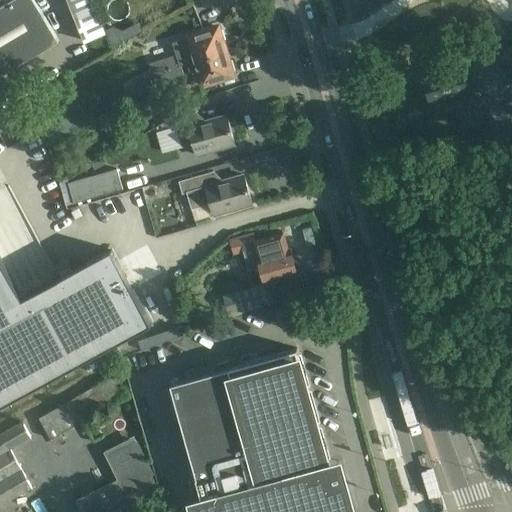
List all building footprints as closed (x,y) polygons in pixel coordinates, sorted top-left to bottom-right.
[(0,0),(0,75),(59,41),(34,0),(0,0)] [(92,0),(67,0),(80,30),(101,23),(99,17),(92,0)] [(168,70),(181,66),(187,64),(225,52),(222,41),(225,40),(222,30),(218,31),(217,27),(172,42),(175,52),(149,61),(156,82),(170,77),(168,70)] [(505,68),(511,66),(511,45),(500,49),(505,68)] [(225,52),(187,64),(189,72),(197,70),(202,86),(233,76),(232,72),(235,71),(232,61),(228,62),(225,52)] [(168,70),(170,77),(171,79),(172,81),(184,76),(181,66),(168,70)] [(461,66),(452,69),(452,68),(424,75),(431,102),(468,92),(461,66)] [(63,111),(64,113),(65,116),(61,118),(65,125),(70,123),(73,129),(89,121),(80,103),(63,111)] [(185,128),(197,125),(193,113),(170,120),(179,149),(190,145),(185,128)] [(224,117),(197,125),(185,128),(190,145),(194,157),(230,146),(226,132),(228,132),(224,117)] [(68,182),(74,203),(122,189),(117,169),(68,182)] [(183,193),(187,192),(192,210),(208,205),(212,217),(249,205),(244,192),(246,191),(241,176),(214,184),(211,173),(188,180),(179,183),(183,193)] [(285,232),(255,240),(253,241),(254,247),(265,283),(269,282),(272,284),(276,283),(276,280),(298,274),(297,272),(300,269),(298,261),(293,259),(285,232)] [(0,405),(151,325),(112,250),(24,297),(0,253),(0,405)] [(266,301),(261,283),(223,293),(228,312),(266,301)] [(290,305),(278,308),(282,324),(294,321),(290,305)] [(297,349),(170,383),(205,511),(343,511),(340,505),(350,502),(344,481),(334,484),(328,460),(325,461),(317,429),(319,428),(318,424),(315,424),(306,393),(309,392),(307,387),(305,388),(296,356),(298,355),(297,349)] [(128,396),(116,375),(39,418),(51,439),(128,396)] [(0,505),(31,488),(9,449),(30,437),(22,423),(0,434),(0,505)] [(119,478),(80,498),(86,511),(154,511),(160,509),(148,485),(154,482),(150,475),(153,473),(134,436),(105,450),(119,478)]
